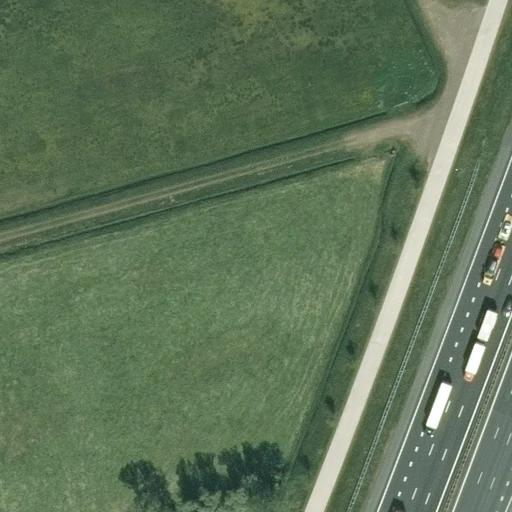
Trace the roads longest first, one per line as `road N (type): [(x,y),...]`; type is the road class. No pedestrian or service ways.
road 1 (unclassified): [(313,511),(498,0)]
road 2 (track): [(0,236),(379,132),(419,127),(452,135)]
road 3 (motorway): [(511,247),(411,511)]
